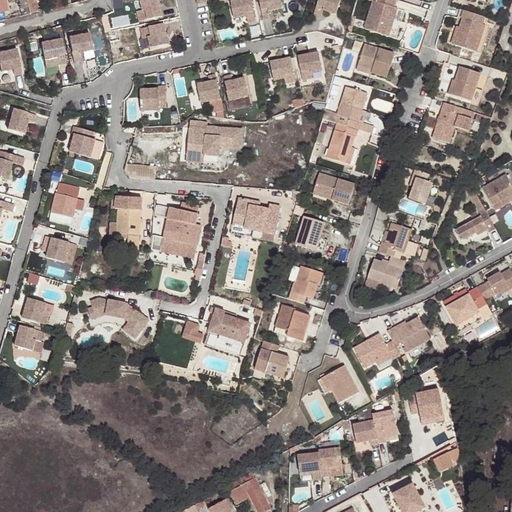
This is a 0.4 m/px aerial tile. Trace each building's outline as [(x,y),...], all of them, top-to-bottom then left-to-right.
[(18,0),(20,10),(28,9),(27,1),(26,0),(18,0)] [(28,9),(30,13),(36,11),(33,0),(28,0),(27,1),(28,9)] [(158,0),(139,0),(141,10),(136,11),(138,21),(161,16),(158,0)] [(249,0),(231,0),(228,1),(232,17),(245,15),(246,22),(254,21),(249,0)] [(257,0),(262,19),(269,17),(268,10),(281,7),(279,0),(257,0)] [(338,0),(316,0),(312,14),(319,16),(321,9),(334,13),(338,0)] [(397,0),(376,0),(375,2),(373,2),(364,29),(389,37),(397,9),(394,8),(397,0)] [(485,18),(464,11),(459,27),(460,27),(454,45),(481,54),(490,29),(486,28),(482,27),(485,18)] [(163,23),(139,28),(141,38),(147,37),(149,47),(167,43),(163,23)] [(460,27),(459,27),(457,26),(452,44),(454,45),(460,27)] [(88,32),(67,37),(72,61),(80,60),(79,52),(92,49),(88,32)] [(103,35),(96,36),(99,48),(105,47),(103,35)] [(60,38),(39,42),(43,60),(56,57),(57,64),(65,63),(60,38)] [(364,44),(357,65),(371,70),(371,72),(387,77),(394,54),(364,44)] [(16,49),(0,52),(0,70),(0,72),(13,69),(14,75),(21,74),(16,49)] [(296,55),(301,79),(311,77),(310,71),(320,69),(317,51),(296,55)] [(289,57),(269,61),(272,79),(283,77),(284,82),(294,80),(289,57)] [(457,82),(452,96),(472,103),(477,89),(478,85),(468,81),(472,71),(462,67),(457,82)] [(482,74),(472,71),(468,81),(478,85),(482,74)] [(195,83),(199,102),(219,98),(214,73),(206,75),(207,81),(195,83)] [(230,74),(222,75),(227,100),(247,96),(243,77),(231,79),(230,74)] [(157,88),(139,89),(140,111),(166,109),(164,85),(157,85),(157,88)] [(344,88),(333,123),(334,123),(357,130),(371,134),(373,127),(361,123),(357,122),(360,111),(365,95),(344,88)] [(477,89),(472,103),(479,105),(484,92),(477,89)] [(446,103),(433,138),(450,144),(456,128),(459,129),(468,132),(472,120),(475,112),(446,103)] [(12,108),(6,128),(23,133),(26,120),(34,122),(36,115),(12,108)] [(365,112),(360,111),(357,122),(361,123),(365,112)] [(357,130),(334,123),(324,157),(345,164),(350,148),(353,138),(355,138),(357,130)] [(205,126),(188,125),(187,136),(193,137),(192,145),(187,145),(186,153),(191,154),(191,160),(203,161),(204,154),(218,155),(219,145),(240,147),(242,128),(205,125),(205,126)] [(73,134),(68,152),(89,158),(94,140),(96,133),(72,126),(70,134),(73,134)] [(103,142),(94,140),(89,158),(98,160),(103,142)] [(350,148),(345,164),(352,166),(357,150),(350,148)] [(0,178),(8,181),(13,163),(23,166),(26,158),(0,151),(0,178)] [(204,154),(203,161),(217,162),(218,155),(204,154)] [(430,175),(414,170),(412,177),(416,178),(413,187),(409,198),(425,204),(433,184),(427,181),(430,175)] [(320,175),(315,191),(333,197),(332,200),(349,205),(355,185),(320,175)] [(507,199),(511,195),(511,183),(508,175),(483,189),(494,207),(503,202),(504,201),(503,199),(507,197),(507,199)] [(60,183),(59,187),(57,193),(77,199),(79,193),(80,189),(60,183)] [(488,234),(496,229),(471,184),(467,186),(464,191),(476,210),(469,214),(473,222),(456,231),(462,242),(477,234),(479,237),(488,232),(488,234)] [(333,197),(315,191),(313,195),(332,200),(333,197)] [(78,199),(77,199),(57,193),(56,193),(51,212),(73,219),(76,209),(78,199)] [(511,203),(511,195),(507,199),(507,197),(503,199),(504,201),(503,202),(506,207),(511,203)] [(252,198),(239,197),(237,222),(250,223),(250,226),(269,228),(280,229),(283,201),(271,199),(271,204),(261,204),(252,203),(252,198)] [(142,200),(115,198),(115,210),(118,211),(117,224),(116,235),(124,236),(123,240),(128,240),(127,251),(138,252),(140,226),(140,221),(142,200)] [(86,201),(78,199),(76,209),(83,212),(86,201)] [(0,219),(3,210),(13,213),(15,205),(0,200),(0,219)] [(181,201),(179,209),(198,212),(199,204),(181,201)] [(169,207),(164,238),(199,243),(201,229),(196,223),(198,212),(179,209),(169,207)] [(325,223),(305,217),(296,244),(316,250),(325,223)] [(250,223),(237,222),(236,233),(268,235),(269,228),(250,226),(250,223)] [(381,245),(379,252),(390,256),(399,259),(401,252),(404,253),(411,230),(392,223),(389,232),(384,246),(381,245)] [(116,235),(117,224),(110,224),(109,239),(123,240),(124,236),(116,235)] [(69,242),(45,235),(43,243),(49,244),(45,256),(64,261),(69,242)] [(199,243),(164,238),(162,253),(196,258),(199,243)] [(290,253),(281,250),(279,256),(289,259),(290,253)] [(399,259),(390,256),(388,264),(374,258),(367,277),(379,282),(379,283),(395,289),(406,261),(399,259)] [(294,281),(289,299),(303,303),(305,295),(313,298),(317,282),(319,283),(322,273),(301,266),(296,281),(294,281)] [(497,297),(511,288),(511,273),(510,269),(501,274),(500,272),(487,280),(489,282),(496,294),(497,297)] [(379,282),(367,277),(364,284),(377,289),(379,283),(379,282)] [(489,282),(478,288),(485,300),(496,294),(489,282)] [(478,309),(487,304),(485,300),(478,288),(477,286),(468,291),(466,288),(444,301),(458,325),(480,312),(478,309)] [(46,302),(28,297),(22,317),(46,324),(48,314),(43,313),(46,302)] [(88,308),(91,316),(100,313),(101,316),(106,314),(124,317),(128,321),(141,330),(149,319),(134,308),(127,306),(127,303),(100,297),(91,301),(93,307),(88,308)] [(51,304),(46,302),(43,313),(48,314),(51,304)] [(281,305),(272,332),(301,341),(309,316),(293,311),(293,309),(281,305)] [(225,312),(210,309),(209,314),(214,315),(211,330),(220,332),(220,334),(247,340),(252,320),(224,315),(225,312)] [(394,341),(397,346),(403,342),(409,352),(432,340),(420,318),(409,324),(397,331),(396,328),(389,332),(394,341)] [(141,330),(128,321),(123,328),(135,338),(141,330)] [(199,324),(187,321),(181,336),(199,343),(203,333),(197,331),(199,324)] [(397,331),(409,324),(407,322),(396,328),(397,331)] [(20,325),(15,345),(33,350),(36,339),(41,341),(44,331),(20,325)] [(394,360),(402,356),(397,346),(394,341),(388,345),(382,334),(356,349),(366,368),(378,361),(392,354),(394,358),(394,360)] [(41,341),(36,339),(33,350),(38,351),(41,341)] [(278,346),(264,341),(257,363),(267,367),(266,371),(283,377),(288,358),(276,353),(278,346)] [(380,366),(394,358),(392,354),(378,361),(380,366)] [(267,367),(257,363),(255,368),(266,371),(267,367)] [(326,376),(334,389),(341,403),(360,392),(346,365),(326,376)] [(327,393),(334,389),(326,376),(320,380),(327,393)] [(417,397),(409,399),(412,414),(420,412),(422,420),(425,420),(438,417),(444,416),(439,390),(417,394),(417,397)] [(372,446),(400,441),(395,412),(375,416),(373,403),(361,410),(364,425),(355,426),(360,452),(372,449),(372,446)] [(454,428),(446,429),(447,441),(456,440),(454,428)] [(506,454),(506,440),(493,440),(493,454),(506,454)] [(345,475),(343,448),(320,450),(320,453),(299,455),(301,472),(313,470),(313,473),(314,480),(323,479),(323,477),(345,475)] [(260,511),(266,511),(273,508),(255,471),(227,486),(237,505),(252,497),(260,511)] [(433,488),(441,484),(437,477),(429,481),(433,488)] [(413,486),(394,496),(402,511),(424,511),(426,511),(413,486)] [(211,495),(196,503),(199,509),(214,502),(211,495)] [(402,511),(394,496),(388,499),(394,511),(402,511)] [(231,511),(226,501),(208,510),(208,511),(231,511)]
